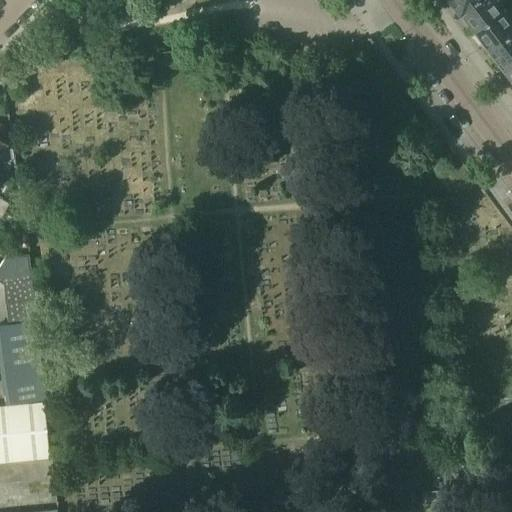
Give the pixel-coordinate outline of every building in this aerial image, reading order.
[(448,0),(453,7),(455,5),(460,12),(476,0),(448,0)] [(505,8),(499,0),(476,0),(460,12),(461,12),(462,12),(469,21),(468,25),(473,32),(475,30),(505,8)] [(511,32),(511,16),(505,8),(475,30),(473,32),(478,40),(482,39),(489,49),(511,32)] [(511,61),(511,32),(489,49),(496,59),(495,62),(501,70),(503,68),(511,61)] [(511,61),(503,68),(501,70),(506,77),(510,77),(511,79),(511,61)] [(0,157),(9,142),(0,137),(0,136),(7,125),(0,120),(0,157)] [(1,196),(0,197),(0,206),(7,210),(12,202),(1,196)] [(0,266),(0,280),(5,283),(34,278),(30,253),(5,258),(0,266)] [(5,283),(7,302),(37,297),(34,278),(5,283)] [(7,302),(9,318),(40,313),(37,297),(7,302)] [(42,366),(35,319),(0,324),(0,351),(3,372),(42,366)] [(45,401),(45,400),(46,400),(42,366),(3,372),(7,405),(45,401)] [(0,405),(0,461),(11,460),(22,459),(32,458),(43,457),(53,456),(45,401),(7,405),(0,405)] [(45,478),(56,477),(54,456),(53,456),(43,457),(45,478)] [(45,478),(43,457),(32,458),(34,479),(45,478)] [(34,479),(32,458),(22,459),(24,480),(34,479)] [(24,480),(22,459),(11,460),(13,482),(24,480)] [(13,482),(11,460),(0,461),(2,483),(13,482)]
